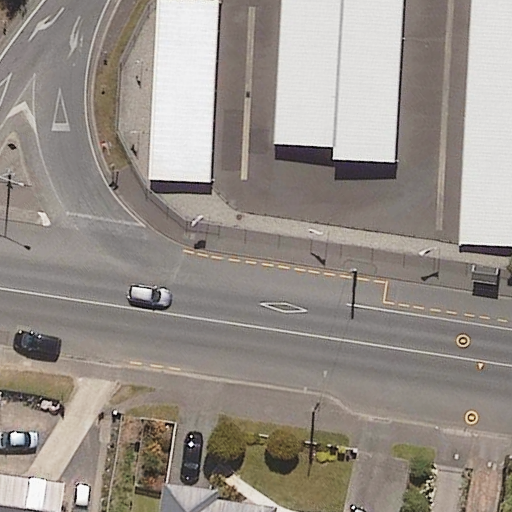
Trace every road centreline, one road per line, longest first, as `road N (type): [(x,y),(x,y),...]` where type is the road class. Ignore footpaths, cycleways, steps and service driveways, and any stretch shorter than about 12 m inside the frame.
road 1 (secondary): [(106,303),(511,361)]
road 2 (motorway): [(92,0),(79,45),(83,142),(104,219),(106,303)]
road 3 (motorway): [(82,0),(0,105)]
